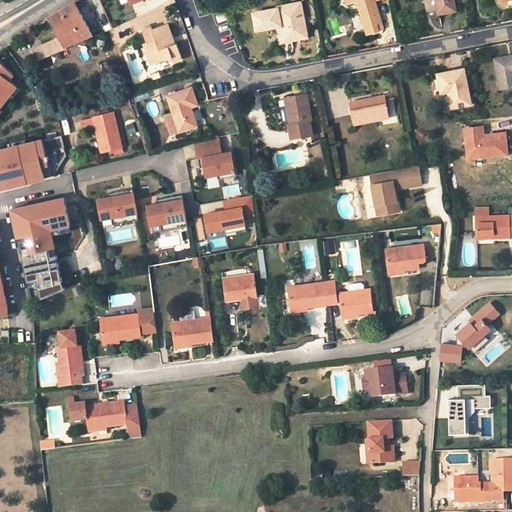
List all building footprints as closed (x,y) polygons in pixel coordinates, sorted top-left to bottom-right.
[(379,5),(395,0),(348,0),(347,0),(350,9),(360,6),(370,39),(383,35),(382,33),(388,31),(379,5)] [(460,16),(456,0),(432,0),(433,2),(439,1),(443,19),(460,16)] [(307,38),(301,3),(277,8),(277,7),(267,9),(268,10),(264,11),(267,28),(275,27),(274,20),(279,19),(283,40),(290,39),(290,41),(307,38)] [(55,24),(63,38),(47,48),(50,55),(51,57),(68,50),(68,48),(94,37),(98,35),(96,31),(92,33),(77,4),(50,19),(54,25),(55,24)] [(229,19),(225,9),(216,13),(219,22),(229,19)] [(267,28),(264,11),(254,13),(257,30),(267,28)] [(331,37),(346,34),(344,24),(338,25),(337,17),(328,19),(331,37)] [(153,29),(152,27),(143,30),(148,42),(146,43),(149,54),(152,53),(155,63),(172,57),(174,62),(182,59),(177,44),(172,45),(169,36),(171,35),(168,24),(153,29)] [(42,41),(30,48),(38,60),(50,55),(47,48),(42,41)] [(511,60),(511,61),(510,59),(498,61),(503,91),(511,89),(511,60)] [(474,106),(467,71),(441,76),(444,95),(452,93),(455,109),(474,106)] [(0,112),(17,90),(0,76),(0,112)] [(198,105),(192,88),(168,96),(174,112),(164,115),(171,134),(197,125),(191,107),(198,105)] [(312,121),(307,94),(286,98),(291,124),(289,124),(292,138),(313,134),(314,138),(319,137),(316,120),(312,121)] [(368,102),(368,99),(350,102),(354,124),(389,117),(386,99),(368,102)] [(123,147),(115,113),(82,121),(84,131),(97,128),(103,153),(111,151),(112,155),(119,153),(120,155),(124,154),(122,147),(123,147)] [(505,133),(483,136),(482,127),(464,129),(467,159),(507,154),(505,133)] [(236,176),(231,152),(223,154),(220,140),(196,146),(198,159),(203,158),(205,167),(205,168),(207,176),(217,174),(218,179),(236,176)] [(41,142),(0,151),(0,191),(48,181),(41,142)] [(408,167),(370,175),(374,200),(380,205),(382,214),(399,211),(397,201),(396,201),(394,189),(397,189),(396,185),(405,183),(405,187),(421,184),(418,166),(408,167)] [(217,174),(207,176),(209,188),(219,186),(218,179),(217,174)] [(139,219),(133,189),(115,192),(116,196),(108,198),(98,199),(102,220),(103,220),(112,219),(113,224),(139,219)] [(244,219),(242,210),(253,208),(252,197),(224,203),(226,213),(205,217),(208,234),(224,231),(236,229),(237,233),(246,231),(244,220),(244,219)] [(71,230),(65,198),(12,209),(18,237),(28,235),(32,256),(23,258),(28,282),(37,280),(41,299),(66,289),(62,281),(57,254),(51,256),(50,248),(55,247),(52,234),(71,230)] [(187,223),(185,209),(183,199),(165,202),(157,204),(147,206),(151,225),(161,223),(168,222),(169,226),(187,223)] [(479,207),(479,235),(496,235),(496,238),(511,237),(511,215),(491,216),(491,206),(479,207)] [(255,217),(253,208),(242,210),(244,219),(255,217)] [(335,252),(334,240),(324,242),(326,253),(335,252)] [(386,251),(389,271),(405,269),(419,267),(418,262),(426,261),(424,246),(386,251)] [(194,259),(195,267),(203,266),(202,257),(194,259)] [(104,273),(114,270),(112,261),(102,263),(104,273)] [(246,270),(235,271),(222,274),(226,302),(240,299),(242,310),(258,308),(257,296),(254,273),(247,274),(246,270)] [(337,294),(335,281),(327,282),(330,304),(341,303),(342,315),(359,313),(374,311),(371,289),(364,290),(349,292),(337,294)] [(330,304),(327,282),(289,287),(291,309),(308,307),(330,304)] [(349,292),(364,290),(363,285),(361,283),(350,284),(349,286),(349,292)] [(82,293),(80,287),(73,289),(75,295),(82,293)] [(257,296),(258,308),(268,307),(267,295),(257,296)] [(470,320),(471,322),(457,335),(469,349),(490,330),(486,327),(499,315),(489,303),(470,320)] [(103,341),(119,339),(141,336),(141,333),(157,331),(154,309),(142,310),(143,313),(139,314),(100,319),(103,341)] [(181,313),(182,322),(172,323),(175,345),(192,343),(206,341),(206,339),(213,339),(211,318),(195,320),(194,312),(181,313)] [(84,377),(80,346),(77,346),(75,332),(60,334),(62,348),(58,349),(59,362),(62,381),(59,381),(59,388),(83,384),(82,377),(84,377)] [(461,347),(442,345),(441,360),(460,362),(461,347)] [(407,394),(406,379),(398,380),(398,383),(394,383),(393,376),(392,369),(366,372),(369,399),(407,394)] [(398,383),(398,380),(406,379),(405,374),(393,376),(394,383),(398,383)] [(488,409),(488,397),(483,397),(483,386),(455,386),(455,400),(446,400),(447,435),(463,435),(463,417),(470,410),(488,409)] [(142,437),(137,405),(126,406),(125,403),(118,404),(118,403),(86,407),(86,404),(75,405),(70,406),(72,421),(88,419),(89,429),(107,426),(127,424),(129,439),(142,437)] [(366,439),(368,463),(395,461),(393,446),(391,446),(390,438),(393,438),(392,421),(369,422),(370,439),(366,439)] [(41,443),(42,450),(55,448),(54,442),(41,443)] [(421,462),(403,462),(404,476),(420,476),(421,462)] [(454,480),(455,496),(464,495),(464,505),(480,504),(480,503),(492,503),(492,494),(511,493),(511,478),(511,477),(511,462),(492,463),(492,473),(494,473),(494,485),(479,487),(479,479),(454,480)] [(455,505),(464,505),(464,495),(455,496),(455,505)] [(499,510),(506,510),(506,501),(498,502),(499,510)]
